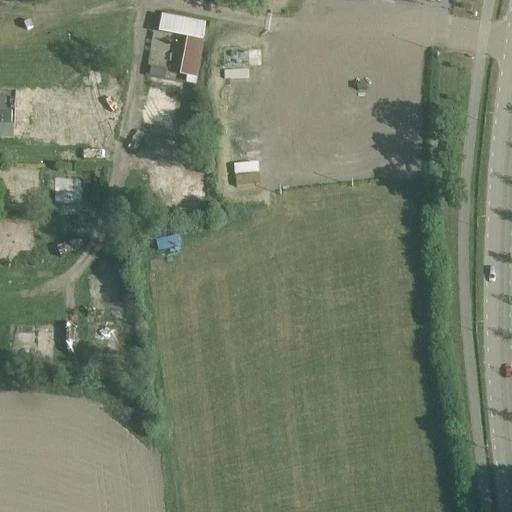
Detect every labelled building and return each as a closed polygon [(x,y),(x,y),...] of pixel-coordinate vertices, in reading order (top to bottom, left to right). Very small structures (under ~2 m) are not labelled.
[(0,33),(1,35),(18,27),(10,10),(0,14),(0,33)] [(190,37),(185,75),(203,77),(210,20),(166,15),(164,34),(190,37)] [(151,67),(149,77),(165,80),(167,70),(151,67)] [(354,95),(351,74),(279,84),(282,108),(319,102),(319,100),(354,95)] [(152,78),(150,87),(159,89),(161,80),(152,78)] [(106,99),(106,112),(120,112),(120,93),(112,93),(112,99),(106,99)] [(0,138),(60,138),(60,98),(19,98),(19,109),(0,109),(0,138)] [(171,127),(168,138),(180,141),(183,130),(171,127)] [(87,131),(65,131),(65,143),(87,143),(87,131)] [(157,192),(174,191),(175,209),(206,208),(206,188),(190,188),(188,153),(155,154),(157,192)] [(204,167),(193,167),(194,180),(205,180),(204,167)] [(9,199),(32,205),(38,180),(15,174),(9,199)] [(88,210),(89,175),(53,175),(53,210),(88,210)] [(36,220),(0,219),(0,262),(10,263),(11,246),(36,246),(36,220)] [(64,229),(51,250),(72,262),(85,241),(64,229)] [(127,299),(107,302),(108,310),(128,308),(127,299)] [(132,365),(131,325),(102,326),(104,366),(132,365)] [(35,330),(34,364),(52,365),(53,330),(35,330)] [(101,359),(89,359),(90,371),(101,371),(101,359)] [(10,360),(9,370),(20,371),(20,360),(10,360)]
